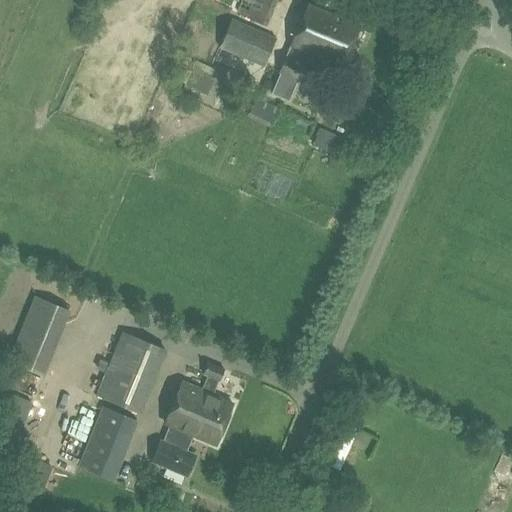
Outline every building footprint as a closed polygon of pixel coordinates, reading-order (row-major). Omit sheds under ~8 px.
[(245,17),(266,26),(277,0),(240,0),(236,12),(245,16),(245,17)] [(290,46),(278,72),(310,85),(322,58),(342,66),(359,26),(308,4),(290,46)] [(220,47),(264,66),(276,38),(231,19),(220,47)] [(192,67),(185,84),(205,93),(213,77),(192,67)] [(278,108),(255,97),(247,116),(270,127),(278,108)] [(313,143),(335,153),(342,138),(320,128),(313,143)] [(96,396),(139,413),(165,349),(122,332),(96,396)] [(219,381),(225,368),(208,361),(202,375),(206,376),(200,389),(182,381),(165,422),(173,426),(166,444),(157,440),(149,460),(188,476),(197,456),(187,452),(194,435),(216,444),(233,403),(212,394),(218,381),(219,381)] [(112,480),(136,419),(103,406),(78,466),(112,480)] [(45,435),(64,440),(72,414),(52,409),(45,435)] [(352,413),(343,430),(356,437),(365,419),(352,413)] [(52,466),(39,461),(30,485),(43,490),(52,466)] [(504,510),(511,486),(511,484),(497,479),(488,504),(504,510)]
